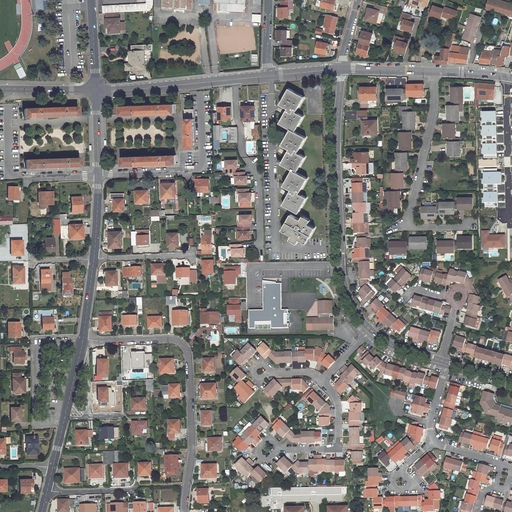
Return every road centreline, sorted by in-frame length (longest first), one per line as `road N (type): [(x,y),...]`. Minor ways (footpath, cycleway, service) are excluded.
road 1 (residential): [(83,338),(171,338),(188,353),(184,511)]
road 2 (residential): [(341,69),(341,272),(371,330)]
road 3 (residential): [(474,228),(417,227),(409,218),(434,110),(433,72)]
road 4 (residential): [(261,259),(258,175),(243,157),(235,79)]
road 5 (residential): [(99,174),(202,169),(199,94)]
road 6 (residential): [(64,423),(37,424),(36,341),(83,338)]
road 7 (residential): [(508,77),(511,224)]
road 8 (residential): [(323,381),(338,408),(338,448),(265,449)]
road 9 (residential): [(235,79),(96,90)]
road 10 (residential): [(402,301),(415,288),(456,296),(441,360)]
